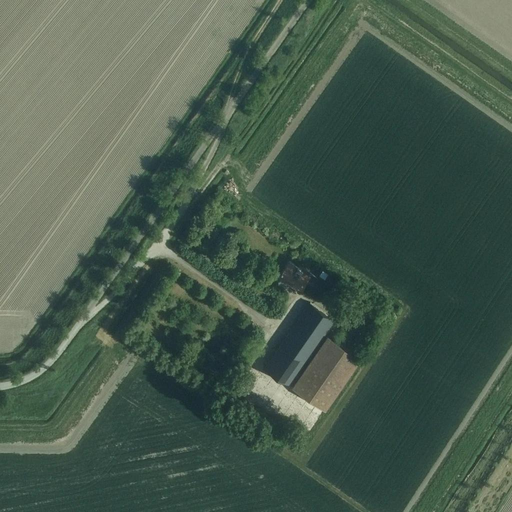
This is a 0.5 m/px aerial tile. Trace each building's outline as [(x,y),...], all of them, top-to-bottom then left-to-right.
[(289,260),(278,275),(300,291),(307,281),(311,284),(316,277),(299,264),(297,267),(289,260)] [(330,278),(325,285),(331,289),(336,282),(330,278)] [(334,319),(310,302),(264,367),(288,384),(334,319)] [(349,306),(345,311),(354,318),(358,313),(349,306)] [(350,321),(341,314),(336,321),(345,328),(350,321)] [(360,361),(327,337),(293,386),(326,409),(360,361)]
